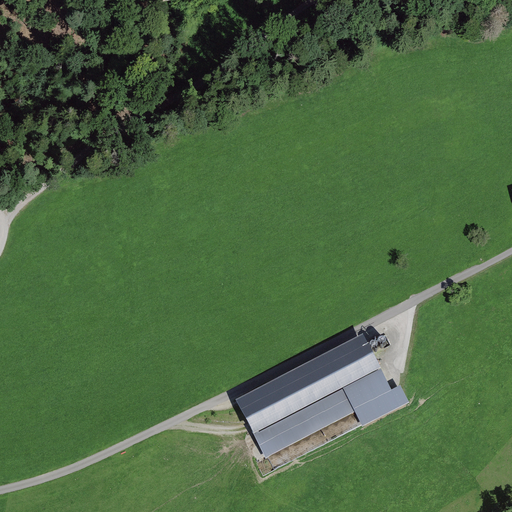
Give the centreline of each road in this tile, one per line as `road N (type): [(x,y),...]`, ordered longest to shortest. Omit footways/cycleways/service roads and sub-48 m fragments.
road 1 (residential): [(0,490),(173,422),(511,251)]
road 2 (track): [(308,0),(109,131),(6,213)]
